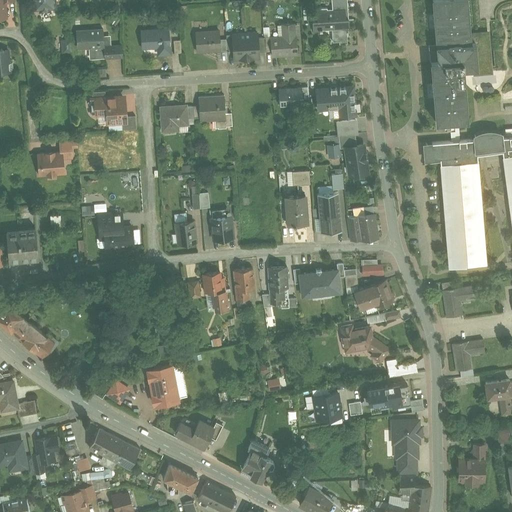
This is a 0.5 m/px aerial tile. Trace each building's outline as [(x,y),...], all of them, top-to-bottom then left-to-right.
[(32,0),(34,10),(40,9),(40,12),(50,11),(49,9),(56,8),(54,0),(32,0)] [(344,0),(331,0),(332,9),(345,9),(344,0)] [(432,0),(433,0),(437,45),(438,61),(431,61),(431,62),(432,62),(436,121),(436,122),(468,120),(467,119),(464,82),(463,68),(474,67),(474,73),(475,73),(475,72),(494,71),(491,30),(472,31),(473,40),(470,40),(469,26),(466,0),(432,0)] [(332,9),(327,10),(327,8),(317,9),(318,14),(317,14),(317,21),(312,21),(313,33),(332,31),(333,43),(339,42),(339,45),(348,44),(347,33),(348,33),(347,20),(343,20),(342,15),(345,15),(345,9),(332,9)] [(294,24),(283,25),(284,37),(271,38),(272,52),(272,57),(298,55),(296,36),(295,36),(294,24)] [(168,29),(140,31),(142,49),(161,47),(161,55),(170,54),(168,29)] [(103,30),(77,32),(78,48),(93,47),(94,59),(105,58),(103,30)] [(219,31),(196,33),(197,52),(220,51),(221,51),(220,40),(219,31)] [(257,33),(245,34),(247,59),(259,58),(259,53),(258,39),(257,33)] [(245,34),(233,35),(234,52),(234,60),(247,59),(245,34)] [(271,37),(264,38),(265,53),(272,52),(271,38),(271,37)] [(70,41),(62,41),(63,52),(71,51),(70,41)] [(122,45),(110,46),(111,58),(123,57),(122,45)] [(8,51),(0,51),(0,72),(9,72),(9,70),(13,69),(13,63),(9,64),(8,51)] [(106,69),(94,70),(95,78),(106,77),(106,69)] [(352,87),(316,91),(318,110),(339,108),(340,116),(355,115),(352,87)] [(302,88),(279,90),(280,107),(303,105),(302,88)] [(224,96),(208,97),(198,97),(199,106),(200,118),(200,122),(208,121),(208,115),(215,115),(215,128),(218,128),(218,129),(226,128),(226,126),(225,114),(224,96)] [(121,97),(91,99),(91,105),(97,108),(97,115),(107,114),(108,124),(122,123),(127,123),(126,117),(125,100),(121,97)] [(186,106),(161,108),(162,131),(173,130),(173,126),(187,125),(187,119),(186,107),(186,106)] [(135,116),(126,117),(127,123),(122,123),(122,130),(136,129),(135,116)] [(356,121),(343,122),(344,136),(355,135),(357,134),(356,121)] [(461,126),(452,126),(452,140),(461,140),(461,126)] [(475,139),(432,142),(432,143),(433,151),(430,152),(430,157),(433,157),(434,160),(440,159),(444,213),(449,213),(450,223),(445,223),(449,267),(466,266),(466,265),(486,263),(477,154),(502,151),(509,205),(511,204),(511,214),(511,215),(511,225),(511,135),(501,137),(501,133),(498,132),(494,131),(489,131),(485,131),(481,132),(477,134),(475,135),(475,139)] [(293,147),(292,133),(277,134),(278,148),(293,147)] [(355,135),(345,136),(346,146),(344,146),(344,148),(346,148),(357,146),(355,135)] [(77,139),(59,141),(60,152),(63,151),(63,159),(73,158),(72,148),(78,147),(77,139)] [(339,144),(328,145),(328,151),(331,150),(332,157),(340,156),(339,144)] [(357,146),(346,148),(350,175),(367,172),(363,145),(357,146)] [(55,151),(45,152),(45,153),(37,153),(39,175),(47,175),(57,175),(56,174),(65,173),(63,159),(63,151),(60,152),(55,152),(55,151)] [(309,170),(296,171),(297,185),(310,184),(309,170)] [(342,173),(332,174),(333,189),(344,188),(342,173)] [(208,192),(199,193),(200,208),(210,207),(208,192)] [(338,192),(317,194),(321,232),(341,231),(338,192)] [(199,193),(192,193),(193,208),(200,208),(199,193)] [(305,195),(286,197),(288,224),(307,223),(305,195)] [(83,205),(83,214),(95,214),(95,205),(83,205)] [(374,213),(357,216),(358,216),(361,239),(361,240),(377,237),(374,213)] [(111,214),(99,215),(100,229),(105,229),(104,228),(112,228),(111,214)] [(52,215),(52,226),(62,226),(62,215),(52,215)] [(231,215),(211,218),(214,240),(233,237),(231,215)] [(358,216),(348,218),(351,240),(361,239),(358,216)] [(194,220),(175,222),(176,233),(177,233),(178,244),(196,242),(194,220)] [(112,228),(104,228),(105,229),(106,247),(133,245),(132,226),(112,228)] [(36,231),(8,234),(10,262),(39,259),(36,231)] [(364,265),(362,265),(363,275),(383,274),(382,264),(377,264),(364,265)] [(287,266),(268,267),(269,288),(270,288),(270,293),(270,303),(271,303),(288,302),(287,287),(288,287),(287,266)] [(252,267),(234,269),(237,304),(245,303),(245,298),(255,297),(252,267)] [(339,267),(299,272),(300,283),(302,296),(342,291),(340,276),(339,267)] [(220,271),(203,273),(206,291),(213,290),(225,289),(224,276),(220,277),(220,271)] [(357,273),(345,275),(346,288),(358,286),(357,273)] [(182,276),(170,277),(172,289),(184,287),(182,276)] [(386,279),(368,285),(368,286),(354,291),(360,308),(374,303),(375,306),(393,299),(392,297),(394,297),(392,292),(391,293),(386,279)] [(197,280),(188,282),(191,297),(200,295),(197,280)] [(454,281),(441,282),(442,289),(455,287),(454,281)] [(442,289),(442,290),(443,290),(447,315),(446,316),(446,317),(463,315),(463,313),(462,313),(460,297),(471,296),(471,299),(475,298),(473,285),(472,285),(472,286),(459,288),(459,287),(455,287),(442,289)] [(225,289),(213,290),(214,300),(219,300),(220,308),(228,308),(225,289)] [(270,293),(262,294),(264,306),(271,306),(271,303),(270,303),(270,293)] [(27,319),(6,302),(0,309),(0,320),(42,355),(48,348),(50,350),(58,340),(49,332),(47,334),(28,318),(27,319)] [(398,310),(386,313),(387,319),(400,316),(398,310)] [(386,313),(367,316),(369,324),(387,320),(387,319),(386,313)] [(389,348),(373,337),(371,326),(357,329),(353,328),(352,325),(341,327),(346,353),(348,352),(348,351),(355,350),(356,347),(368,346),(375,352),(376,350),(382,355),(381,356),(383,357),(384,355),(383,354),(388,348),(389,349),(389,348)] [(220,337),(213,338),(214,345),(222,344),(220,337)] [(462,341),(460,342),(452,343),(456,370),(460,370),(472,368),(473,368),(473,367),(472,367),(470,351),(480,349),(481,353),(485,352),(483,338),(482,338),(482,339),(469,341),(469,340),(462,341)] [(396,358),(387,360),(390,377),(399,375),(397,365),(396,358)] [(415,362),(397,365),(399,375),(403,374),(415,372),(416,372),(415,362)] [(172,363),(147,368),(154,403),(179,398),(172,363)] [(178,363),(182,395),(188,394),(184,363),(178,363)] [(267,365),(260,366),(261,374),(269,372),(267,365)] [(472,368),(460,370),(461,377),(473,375),(472,368)] [(268,379),(270,390),(282,388),(280,377),(268,379)] [(128,387),(115,378),(106,392),(119,401),(128,387)] [(13,379),(0,381),(0,401),(2,410),(10,408),(10,407),(18,406),(13,379)] [(510,380),(486,383),(488,398),(500,396),(503,414),(511,413),(509,395),(511,395),(510,380)] [(399,382),(388,384),(388,385),(385,386),(385,385),(367,388),(370,408),(388,405),(388,403),(392,403),(393,406),(411,403),(407,384),(399,385),(399,382)] [(227,390),(218,392),(219,400),(228,398),(227,390)] [(338,392),(313,396),(315,408),(340,404),(338,392)] [(34,398),(20,401),(20,405),(22,405),(23,414),(36,411),(34,398)] [(422,399),(411,401),(413,411),(424,409),(422,399)] [(360,401),(349,403),(351,415),(362,413),(360,401)] [(340,404),(315,408),(317,420),(334,417),(342,416),(340,404)] [(213,425),(199,418),(194,427),(184,422),(179,433),(188,438),(189,438),(198,443),(204,446),(211,432),(214,426),(213,425)] [(180,420),(175,431),(179,433),(184,422),(180,420)] [(216,420),(213,425),(214,426),(211,432),(217,435),(222,423),(216,420)] [(419,442),(419,420),(392,421),(393,443),(400,443),(400,457),(416,457),(417,457),(417,442),(419,442)] [(100,426),(89,446),(98,451),(109,431),(100,426)] [(511,442),(510,427),(499,428),(500,442),(511,442)] [(140,446),(109,431),(98,451),(129,466),(140,446)] [(49,436),(36,438),(38,452),(40,460),(42,460),(54,458),(52,448),(59,447),(56,433),(49,434),(49,436)] [(269,446),(252,438),(248,447),(251,448),(242,465),(240,469),(249,474),(250,473),(261,477),(265,470),(267,471),(268,468),(272,467),(274,463),(273,459),(270,458),(271,457),(265,455),(269,446)] [(21,439),(0,442),(0,462),(13,460),(14,467),(26,465),(27,465),(25,455),(21,439)] [(75,440),(63,443),(67,455),(78,451),(75,440)] [(484,443),(474,443),(474,458),(484,458),(484,443)] [(38,452),(32,453),(35,471),(44,469),(42,460),(40,460),(38,452)] [(32,453),(25,455),(27,465),(26,465),(27,472),(35,471),(32,453)] [(77,458),(80,469),(92,466),(89,455),(77,458)] [(416,457),(400,457),(398,457),(398,472),(416,472),(416,457)] [(474,458),(458,458),(458,478),(466,478),(466,481),(477,481),(477,478),(484,478),(484,458),(474,458)] [(198,475),(169,461),(163,476),(167,478),(178,484),(190,490),(198,475)] [(149,475),(139,470),(137,476),(147,480),(149,475)] [(288,470),(282,481),(289,485),(295,474),(288,470)] [(415,474),(400,475),(399,492),(403,492),(403,499),(410,500),(409,507),(427,510),(431,486),(414,483),(415,474)] [(178,484),(167,478),(167,480),(168,490),(178,490),(178,484)] [(235,493),(206,479),(198,496),(227,510),(235,493)] [(310,480),(301,481),(296,489),(303,493),(306,487),(310,480)] [(93,483),(76,488),(77,490),(82,488),(85,500),(97,497),(93,483)] [(322,511),(332,497),(320,490),(319,492),(311,487),(310,489),(306,487),(303,493),(304,494),(300,501),(299,501),(299,502),(311,508),(312,506),(322,511)] [(77,490),(63,494),(65,503),(61,504),(63,511),(88,511),(85,500),(82,488),(77,490)] [(128,491),(122,493),(121,491),(112,494),(116,510),(116,511),(132,507),(133,506),(128,491)] [(27,496),(2,501),(4,511),(30,511),(29,506),(29,504),(28,504),(27,496)] [(197,511),(195,503),(193,498),(184,501),(187,511),(197,511)] [(403,511),(405,505),(388,502),(387,508),(389,508),(393,509),(401,511),(403,511)] [(206,511),(204,504),(195,503),(197,511),(206,511)]
